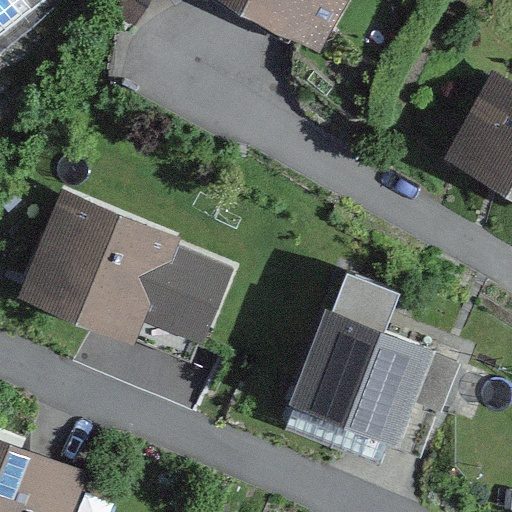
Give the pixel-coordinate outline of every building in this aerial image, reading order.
[(348,0),(223,0),(301,44),(325,2),(342,12),(348,0)] [(511,82),(491,71),(442,155),(511,195),(511,82)] [(200,235),(62,185),(20,297),(141,341),(159,293),(179,293),(200,235)] [(463,353),(325,299),(295,377),(312,421),(408,447),(425,392),(447,400),(463,353)] [(77,511),(91,478),(0,441),(0,511),(77,511)]
